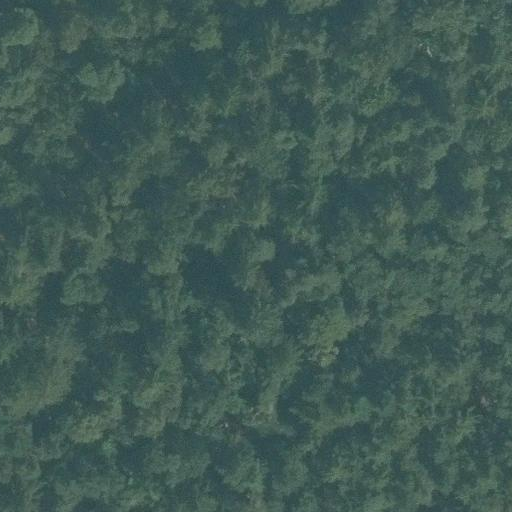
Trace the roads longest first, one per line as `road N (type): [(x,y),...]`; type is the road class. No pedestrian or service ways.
road 1 (track): [(69,0),(164,91),(264,232),(272,358),(359,511)]
road 2 (unknown): [(384,0),(0,341)]
road 3 (track): [(0,240),(265,0)]
